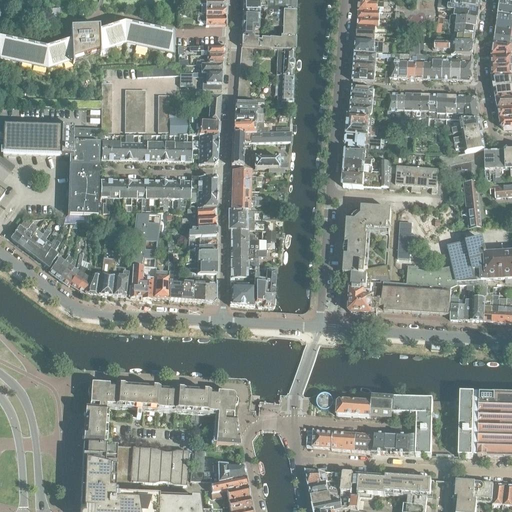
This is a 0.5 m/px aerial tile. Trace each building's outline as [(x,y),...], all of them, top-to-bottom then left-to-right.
[(247,36),(241,36),(241,50),(253,51),(260,51),(269,52),(274,52),(281,53),(281,52),(293,52),(295,52),(295,51),(296,51),(296,11),(296,0),(274,0),(274,3),(266,3),(266,5),(266,13),(266,17),(265,20),(264,28),(282,29),(282,38),(277,38),(277,40),(269,40),(269,41),(258,40),(259,32),(253,32),(253,34),(251,35),(247,35),(247,36)] [(451,2),(451,6),(479,10),(479,0),(459,0),(459,3),(451,2)] [(511,1),(500,0),(499,8),(511,9),(511,1)] [(194,1),(191,1),(191,6),(197,6),(206,6),(206,10),(226,11),(226,2),(206,2),(194,2),(194,1)] [(388,4),(377,3),(372,3),(371,5),(367,4),(367,6),(359,5),(358,13),(377,14),(378,9),(388,10),(388,4)] [(266,5),(242,5),(242,16),(259,15),(260,10),(264,10),(264,12),(266,13),(266,5)] [(445,5),(445,6),(444,10),(455,12),(454,17),(477,21),(479,10),(451,6),(445,5)] [(511,9),(499,8),(498,15),(511,17),(511,9)] [(60,25),(59,10),(51,11),(51,26),(60,25)] [(197,15),(197,19),(226,19),(226,11),(206,10),(206,15),(197,15)] [(380,14),(377,14),(358,13),(358,21),(379,21),(380,14)] [(242,16),(241,36),(247,36),(247,35),(251,35),(253,34),(253,32),(259,32),(259,15),(242,16)] [(511,17),(498,15),(497,23),(511,24),(511,17)] [(444,21),(444,25),(456,27),(476,29),(477,21),(454,17),(454,18),(450,17),(450,22),(444,21)] [(226,19),(197,19),(197,23),(205,23),(205,28),(226,28),(226,19)] [(358,21),(357,28),(380,29),(379,28),(379,21),(358,21)] [(511,24),(497,23),(496,30),(511,32),(511,24)] [(456,27),(444,25),(443,30),(450,31),(450,35),(455,36),(475,37),(476,29),(456,27)] [(173,56),(174,56),(173,42),(174,38),(173,37),(173,36),(172,36),(124,26),(100,34),(99,29),(71,30),(71,43),(47,51),(0,41),(0,59),(48,70),(73,62),(99,54),(99,53),(125,45),(173,55),(173,56)] [(391,30),(383,30),(380,29),(357,28),(357,41),(375,41),(375,36),(389,36),(390,37),(392,36),(393,35),(393,32),(392,30),(391,30)] [(511,32),(496,30),(495,38),(511,40),(511,32)] [(474,45),(475,37),(455,36),(454,40),(454,45),(474,45)] [(511,40),(495,38),(494,45),(511,47),(511,40)] [(356,43),(355,55),(369,55),(378,55),(379,49),(382,50),(390,49),(391,44),(382,44),(356,43)] [(454,45),(450,45),(436,44),(433,44),(433,52),(450,52),(450,53),(453,53),(453,58),(457,58),(472,58),(474,45),(454,45)] [(511,47),(494,45),(492,58),(511,57),(511,55),(511,47)] [(225,48),(189,49),(189,53),(207,53),(206,58),(224,57),(225,48)] [(253,51),(241,50),(239,75),(250,76),(251,76),(253,51)] [(292,61),(293,52),(281,52),(281,53),(274,52),(274,57),(277,57),(276,77),(291,77),(292,71),(294,69),(294,63),(292,61)] [(387,63),(391,63),(391,56),(387,56),(378,55),(369,55),(355,55),(354,64),(376,65),(376,60),(384,61),(384,60),(387,60),(387,63)] [(391,56),(391,63),(391,67),(391,76),(390,80),(399,80),(400,56),(391,56)] [(408,56),(400,56),(399,80),(407,81),(408,56)] [(408,56),(407,81),(415,81),(416,64),(417,56),(408,56)] [(420,56),(417,56),(416,64),(415,81),(424,82),(425,57),(424,57),(420,56)] [(433,62),(433,64),(432,82),(441,82),(443,56),(438,56),(438,62),(433,62)] [(450,82),(452,62),(452,57),(443,56),(441,82),(450,82)] [(197,62),(197,67),(201,67),(223,66),(224,66),(224,57),(206,58),(206,62),(197,62)] [(433,64),(429,64),(429,60),(434,60),(434,57),(429,57),(425,57),(424,82),(432,82),(433,64)] [(511,62),(511,57),(492,58),(492,69),(511,67),(511,62)] [(461,63),(452,62),(450,82),(460,82),(461,63)] [(461,63),(460,82),(469,83),(470,83),(472,80),(470,70),(471,63),(461,63)] [(376,65),(354,64),(354,74),(375,75),(376,65)] [(198,75),(198,79),(203,79),(222,79),(222,75),(223,66),(201,67),(201,75),(198,75)] [(511,67),(492,69),(492,79),(511,78),(511,67)] [(375,75),(354,74),(353,83),(375,85),(387,86),(388,81),(385,81),(385,82),(375,81),(375,75)] [(180,75),(180,88),(193,89),(193,80),(193,79),(193,76),(180,75)] [(250,89),(250,76),(239,75),(238,88),(250,89)] [(291,77),(276,77),(276,86),(275,86),(275,98),(277,98),(277,104),(277,110),(278,110),(287,110),(288,110),(289,106),(292,106),(294,78),(291,77)] [(511,78),(492,79),(494,90),(511,88),(511,78)] [(202,86),(202,92),(212,93),(221,93),(222,79),(203,79),(203,86),(202,86)] [(112,86),(101,86),(101,136),(112,136),(112,86)] [(511,88),(494,90),(496,100),(511,99),(511,88)] [(351,98),(373,100),(374,90),(352,89),(351,98)] [(388,109),(388,111),(388,120),(396,120),(397,96),(388,96),(388,98),(388,105),(388,106),(388,109)] [(404,114),(405,96),(397,96),(396,120),(397,120),(404,120),(404,118),(401,118),(401,114),(404,114)] [(406,120),(412,120),(413,96),(405,96),(404,114),(404,118),(404,120),(406,120)] [(421,118),(422,97),(413,96),(412,120),(421,121),(421,118)] [(429,121),(429,115),(430,97),(422,97),(421,118),(421,121),(423,121),(423,129),(429,129),(429,121)] [(438,97),(430,97),(429,115),(429,121),(435,121),(437,121),(438,97)] [(447,98),(438,97),(437,121),(442,121),(446,121),(447,98)] [(208,125),(219,125),(221,99),(210,98),(208,124),(208,125)] [(373,100),(351,98),(351,108),(373,109),(373,110),(376,110),(377,100),(373,100)] [(456,122),(457,98),(447,98),(446,121),(456,122)] [(457,98),(456,122),(459,122),(461,122),(465,122),(465,117),(466,98),(457,98)] [(480,122),(476,101),(473,99),(466,98),(465,117),(465,122),(480,122)] [(511,99),(496,100),(498,110),(511,109),(511,99)] [(101,103),(16,100),(16,107),(101,110),(101,103)] [(257,105),(237,104),(235,104),(235,115),(261,116),(261,111),(257,111),(257,105)] [(372,117),(373,110),(373,109),(351,108),(350,117),(370,119),(372,117)] [(511,109),(498,110),(500,121),(511,120),(511,109)] [(235,115),(234,125),(262,125),(262,116),(261,116),(235,115)] [(348,117),(347,127),(374,129),(374,119),(370,119),(350,117),(348,117)] [(208,124),(196,124),(196,121),(189,121),(189,120),(178,120),(169,120),(169,138),(179,138),(183,138),(186,138),(198,138),(218,138),(219,125),(208,125),(208,124)] [(404,120),(397,120),(396,138),(405,139),(406,132),(406,128),(406,120),(404,120)] [(511,130),(511,120),(500,121),(501,129),(504,131),(511,130)] [(481,131),(480,122),(465,122),(465,123),(461,122),(459,122),(460,129),(452,131),(452,130),(446,131),(447,137),(461,134),(481,131)] [(262,130),(262,125),(234,125),(233,136),(270,135),(269,130),(262,130)] [(347,127),(346,136),(372,138),(377,138),(378,129),(374,129),(347,127)] [(97,212),(99,163),(100,131),(74,130),(74,129),(62,129),(62,130),(4,128),(3,156),(61,157),(61,158),(69,159),(67,217),(69,217),(85,217),(97,217),(97,212)] [(481,131),(461,134),(462,139),(454,140),(455,146),(483,141),(481,131)] [(270,135),(233,136),(232,136),(231,168),(243,168),(244,145),(251,145),(290,145),(291,135),(270,135)] [(372,138),(346,136),(346,137),(344,138),(344,144),(345,146),(348,146),(347,150),(357,151),(358,151),(362,151),(365,151),(365,152),(369,152),(380,153),(382,139),(377,138),(372,138)] [(111,163),(111,137),(106,137),(106,145),(102,145),(101,163),(111,163)] [(115,138),(111,137),(111,163),(120,163),(120,145),(115,145),(115,138)] [(120,145),(120,163),(128,163),(129,137),(125,137),(125,145),(120,145)] [(137,163),(137,145),(133,145),(133,138),(129,137),(128,163),(137,163)] [(146,164),(147,137),(143,137),(143,145),(140,145),(140,141),(138,141),(137,145),(137,163),(137,164),(146,164)] [(151,137),(147,137),(146,164),(155,164),(156,145),(151,145),(151,137)] [(156,145),(155,164),(156,164),(165,164),(165,138),(161,138),(161,145),(156,145)] [(169,138),(165,138),(165,164),(173,164),(174,146),(174,142),(172,142),(172,146),(169,146),(169,138)] [(182,164),(183,138),(179,138),(179,146),(174,146),(173,164),(182,164)] [(192,151),(192,148),(192,146),(186,146),(186,138),(183,138),(182,164),(191,165),(192,158),(192,157),(192,151)] [(192,144),(192,146),(192,148),(218,149),(218,138),(198,138),(198,144),(192,144)] [(483,141),(455,146),(456,151),(464,150),(465,155),(485,152),(483,141)] [(198,157),(192,157),(192,158),(217,158),(218,149),(192,148),(192,151),(198,151),(198,157)] [(343,168),(343,173),(344,174),(344,176),(359,176),(364,176),(372,177),(372,173),(372,169),(372,164),(372,162),(368,161),(369,152),(365,152),(365,153),(348,152),(346,152),(345,167),(343,168)] [(505,153),(496,153),(496,183),(501,183),(502,183),(502,178),(500,178),(500,172),(505,171),(506,152),(505,153)] [(496,183),(496,153),(485,154),(485,183),(490,183),(490,176),(493,176),(494,183),(496,183)] [(288,171),(288,165),(283,165),(283,160),(265,160),(265,157),(258,157),(258,160),(255,160),(255,171),(269,171),(269,174),(284,174),(284,171),(288,171)] [(217,158),(192,158),(191,165),(193,164),(193,161),(198,161),(198,168),(214,168),(214,169),(218,166),(217,165),(217,159),(217,158)] [(381,177),(381,190),(390,190),(390,178),(390,176),(389,163),(381,163),(381,164),(381,169),(381,173),(381,177)] [(396,176),(390,176),(390,178),(390,190),(390,192),(400,193),(401,189),(406,189),(407,172),(397,171),(396,176)] [(407,172),(406,189),(412,189),(411,194),(416,194),(417,173),(407,172)] [(248,183),(261,184),(261,179),(251,179),(251,173),(232,173),(232,179),(233,180),(233,183),(238,183),(238,184),(243,184),(243,183),(248,183)] [(417,173),(416,194),(421,195),(421,190),(426,190),(427,174),(417,173)] [(427,174),(426,190),(432,191),(432,195),(437,196),(438,184),(438,174),(427,174)] [(343,187),(343,189),(363,190),(363,189),(365,189),(381,190),(381,177),(372,177),(364,176),(359,176),(344,176),(343,187)] [(197,184),(191,184),(191,190),(197,190),(197,189),(217,190),(217,183),(217,182),(214,179),(213,180),(198,179),(197,180),(197,184)] [(109,208),(110,183),(100,182),(100,201),(105,201),(105,205),(102,205),(102,216),(109,216),(109,214),(109,208)] [(119,183),(110,183),(109,208),(113,208),(113,201),(119,201),(119,183)] [(119,183),(119,201),(123,201),(123,214),(127,214),(128,183),(119,183)] [(128,183),(127,214),(132,214),(132,208),(131,208),(131,201),(136,201),(136,183),(128,183)] [(145,209),(146,183),(136,183),(136,201),(141,202),(141,214),(145,214),(145,209)] [(154,202),(155,184),(146,183),(145,209),(145,214),(150,214),(150,208),(149,208),(149,202),(154,202)] [(238,183),(233,183),(233,187),(232,188),(232,191),(233,193),(251,193),(251,188),(261,188),(261,184),(248,183),(243,183),(243,184),(238,184),(238,183)] [(155,184),(154,202),(159,202),(159,209),(163,209),(164,184),(155,184)] [(172,203),(172,184),(164,184),(163,209),(163,213),(168,213),(168,202),(172,203)] [(172,184),(172,203),(177,203),(177,212),(181,212),(181,209),(182,184),(172,184)] [(182,184),(181,209),(185,209),(185,202),(190,202),(190,200),(190,196),(191,190),(191,184),(182,184)] [(465,194),(477,193),(476,184),(464,184),(465,194)] [(505,199),(504,187),(495,188),(490,188),(491,195),(496,195),(496,200),(505,199)] [(216,200),(217,190),(197,189),(197,190),(197,196),(190,196),(190,200),(216,200)] [(251,193),(233,193),(233,194),(231,195),(231,199),(233,200),(232,203),(237,203),(237,204),(243,204),(243,202),(248,203),(261,204),(268,204),(268,200),(261,200),(261,199),(256,199),(251,199),(251,193)] [(478,202),(477,193),(465,194),(466,203),(478,202)] [(216,210),(216,200),(190,200),(190,202),(190,205),(197,205),(197,208),(190,208),(190,211),(190,212),(216,210)] [(261,207),(261,204),(248,203),(243,202),(243,204),(237,204),(237,203),(232,203),(232,207),(231,208),(231,213),(251,213),(251,208),(255,208),(255,207),(261,207)] [(479,211),(478,202),(466,203),(467,212),(479,211)] [(181,220),(181,222),(216,220),(216,210),(190,212),(190,211),(187,212),(187,220),(181,220)] [(375,233),(390,234),(390,233),(387,233),(387,227),(390,227),(391,212),(362,210),(361,218),(355,223),(347,223),(345,246),(349,246),(348,258),(344,258),(344,267),(343,277),(352,277),(352,278),(390,280),(388,267),(365,271),(369,238),(368,238),(368,231),(375,232),(375,233)] [(479,211),(467,212),(468,221),(480,220),(479,211)] [(251,214),(251,213),(231,213),(228,213),(228,223),(254,223),(254,219),(248,219),(248,214),(251,214)] [(155,275),(156,272),(156,271),(154,271),(160,217),(136,216),(130,269),(132,269),(131,291),(130,291),(129,300),(135,301),(135,299),(140,300),(140,301),(153,302),(155,275)] [(85,225),(85,217),(69,217),(67,217),(65,219),(65,220),(64,225),(70,225),(85,225)] [(216,220),(181,222),(181,225),(184,225),(197,225),(197,231),(216,229),(216,220)] [(482,230),(480,220),(468,221),(469,230),(469,231),(482,230)] [(34,226),(33,226),(30,229),(17,246),(24,251),(37,233),(36,232),(40,226),(36,223),(34,226)] [(254,223),(228,223),(228,232),(230,232),(231,232),(249,233),(249,232),(248,232),(248,228),(254,228),(254,227),(259,227),(259,223),(254,223)] [(31,224),(29,224),(27,226),(25,224),(20,229),(19,228),(11,241),(17,246),(30,229),(33,226),(31,224)] [(412,225),(401,224),(398,261),(410,261),(411,249),(417,250),(417,237),(411,237),(412,225)] [(217,233),(216,231),(216,229),(197,231),(197,236),(194,236),(194,235),(188,235),(188,241),(201,241),(216,240),(216,238),(217,237),(217,233)] [(40,234),(37,233),(24,251),(30,255),(44,237),(47,231),(46,231),(42,236),(40,234)] [(50,234),(47,231),(44,237),(30,255),(36,260),(46,248),(48,243),(45,241),(50,234)] [(249,233),(231,232),(230,232),(231,233),(231,242),(254,242),(254,238),(249,238),(249,233)] [(275,245),(275,235),(267,234),(267,244),(275,245)] [(46,248),(36,260),(43,265),(60,242),(58,240),(56,243),(53,241),(51,245),(48,243),(46,248)] [(216,248),(216,240),(201,241),(188,241),(187,248),(188,248),(195,248),(195,249),(201,249),(216,248)] [(511,255),(486,257),(482,241),(449,249),(453,268),(439,271),(438,269),(434,270),(429,269),(429,273),(418,272),(418,269),(408,269),(407,286),(451,290),(458,287),(467,287),(471,287),(479,287),(487,287),(487,282),(511,280),(511,255)] [(60,242),(43,265),(49,270),(58,257),(54,254),(60,245),(61,242),(60,242)] [(231,242),(231,252),(254,252),(254,247),(259,247),(258,242),(254,242),(231,242)] [(231,252),(230,261),(254,261),(254,252),(231,252)] [(76,273),(74,271),(64,285),(68,288),(70,287),(78,274),(80,270),(81,268),(82,263),(83,256),(80,256),(79,262),(78,262),(76,270),(78,270),(76,273)] [(216,267),(216,256),(197,256),(197,259),(186,259),(186,265),(192,265),(192,267),(216,267)] [(68,257),(64,263),(54,278),(59,281),(72,264),(73,261),(68,257)] [(64,263),(59,260),(49,274),(54,278),(64,263)] [(112,299),(115,278),(114,278),(116,262),(103,260),(102,270),(99,298),(112,299)] [(76,262),(73,261),(72,264),(59,281),(64,285),(74,271),(74,270),(75,266),(76,262)] [(254,261),(230,261),(230,271),(249,271),(249,266),(254,266),(254,261)] [(78,274),(70,287),(77,291),(88,272),(87,271),(88,267),(89,265),(82,263),(81,268),(80,270),(78,274)] [(174,274),(174,264),(173,264),(168,264),(168,274),(169,274),(168,280),(169,303),(181,304),(182,285),(181,285),(181,284),(178,284),(178,274),(174,274)] [(216,278),(216,267),(192,267),(192,265),(186,265),(186,266),(189,266),(189,270),(197,270),(196,274),(196,278),(204,278),(216,278)] [(92,280),(96,271),(90,268),(88,272),(77,291),(84,296),(92,280)] [(96,269),(96,271),(92,280),(84,296),(99,298),(102,270),(96,269)] [(277,270),(268,269),(268,273),(266,273),(265,282),(264,282),(263,287),(266,287),(265,299),(263,310),(273,311),(273,309),(274,308),(275,304),(273,303),(277,270)] [(254,281),(254,271),(249,271),(230,271),(230,280),(242,281),(248,281),(254,281)] [(263,287),(264,282),(259,282),(259,277),(258,271),(254,271),(254,281),(254,289),(254,309),(255,306),(257,307),(257,308),(258,310),(263,310),(265,299),(266,287),(263,287)] [(169,303),(168,280),(166,280),(167,275),(161,275),(161,272),(156,272),(155,275),(153,302),(169,303)] [(121,279),(115,278),(112,299),(120,299),(125,300),(128,275),(122,275),(121,279)] [(193,278),(192,278),(186,277),(186,285),(181,284),(181,285),(182,285),(181,304),(192,305),(193,278)] [(193,278),(192,305),(204,305),(204,286),(200,286),(201,278),(196,278),(193,278)] [(204,286),(204,305),(214,306),(216,305),(216,278),(204,278),(204,286)] [(384,284),(390,285),(390,280),(352,278),(351,288),(351,292),(359,293),(360,289),(364,289),(369,289),(374,289),(383,290),(384,284)] [(242,281),(230,280),(230,307),(242,308),(242,303),(243,303),(243,296),(241,296),(241,289),(242,289),(242,281)] [(254,289),(248,289),(248,281),(242,281),(242,289),(241,289),(241,296),(243,296),(243,303),(242,303),(242,308),(254,309),(254,289)] [(449,317),(451,290),(407,286),(390,285),(384,284),(383,290),(381,304),(380,309),(378,309),(378,312),(377,312),(377,313),(449,317)] [(381,304),(383,290),(374,289),(369,289),(364,289),(360,289),(359,293),(351,292),(350,313),(352,315),(361,316),(362,307),(365,307),(365,304),(368,304),(372,304),(372,303),(381,304)] [(480,301),(473,300),(472,323),(484,324),(486,298),(487,298),(487,295),(487,289),(480,289),(479,298),(480,298),(480,301)] [(486,298),(484,324),(491,325),(493,297),(493,295),(487,295),(487,298),(486,298)] [(458,307),(457,322),(464,323),(466,299),(466,297),(464,297),(464,301),(463,301),(463,307),(458,307)] [(472,323),(473,300),(466,299),(464,323),(472,323)] [(499,310),(498,325),(505,326),(506,310),(507,301),(499,301),(499,310)] [(380,309),(381,304),(372,303),(372,304),(368,304),(365,304),(365,307),(362,307),(361,316),(377,317),(377,313),(377,312),(378,312),(378,309),(380,309)] [(458,307),(451,306),(450,322),(457,322),(458,307)] [(85,419),(83,437),(106,438),(108,421),(108,408),(132,410),(131,420),(140,420),(141,411),(217,416),(215,446),(240,448),(236,421),(234,421),(234,409),(237,406),(237,402),(233,396),(91,387),(89,411),(85,411),(85,415),(83,415),(83,418),(85,419)] [(371,420),(372,405),(340,403),(337,405),(334,405),(334,404),(334,403),(334,402),(333,402),(333,401),(333,400),(332,400),(332,399),(331,398),(330,397),(329,397),(329,396),(328,396),(327,396),(326,396),(325,396),(324,396),(323,396),(322,396),(321,396),(321,397),(320,397),(320,398),(319,398),(319,399),(318,399),(318,400),(318,401),(317,401),(317,402),(317,403),(317,404),(317,405),(317,406),(317,407),(318,407),(318,408),(319,409),(320,410),(320,411),(321,411),(322,411),(322,412),(323,412),(324,412),(325,412),(326,412),(327,412),(328,412),(329,411),(337,412),(337,418),(351,419),(371,420)] [(511,460),(511,396),(477,396),(479,399),(478,457),(478,459),(492,460),(511,460)] [(382,420),(383,400),(372,399),(372,405),(371,420),(382,420)] [(478,457),(479,399),(474,399),(466,399),(460,401),(458,402),(457,404),(457,406),(459,410),(460,414),(459,459),(473,460),(473,457),(478,457)] [(392,416),(394,400),(383,400),(382,420),(392,421),(392,419),(392,416)] [(432,426),(433,420),(433,417),(433,408),(433,403),(433,402),(394,400),(392,416),(393,416),(394,416),(417,417),(417,419),(417,424),(417,428),(416,440),(416,457),(416,458),(430,458),(431,458),(432,446),(432,440),(432,439),(432,438),(432,428),(432,426)] [(355,455),(356,436),(314,433),(313,450),(332,451),(332,452),(355,455)] [(369,436),(356,436),(355,455),(368,456),(369,436)] [(370,437),(369,436),(368,456),(374,456),(388,457),(388,456),(394,457),(410,458),(411,438),(395,437),(395,438),(388,437),(370,436),(370,437)] [(200,511),(199,500),(170,499),(156,499),(137,498),(138,486),(154,487),(159,486),(164,485),(169,486),(174,488),(186,489),(188,454),(176,453),(171,455),(166,455),(161,454),(156,452),(120,449),(106,449),(83,448),(82,453),(79,511),(200,511)] [(204,454),(195,453),(194,474),(191,473),(190,484),(193,484),(211,484),(211,487),(245,480),(243,469),(234,469),(234,465),(218,464),(218,468),(212,467),(213,474),(210,474),(204,474),(204,454)] [(337,485),(338,475),(306,473),(309,488),(331,483),(334,483),(334,484),(337,485)] [(343,476),(342,485),(341,491),(351,493),(352,491),(353,477),(353,476),(343,476)] [(425,511),(428,498),(430,498),(431,489),(432,482),(429,482),(407,480),(405,480),(386,478),(386,482),(376,482),(370,481),(359,480),(359,476),(359,477),(358,491),(358,500),(360,500),(371,500),(372,497),(375,497),(385,498),(408,499),(407,511),(406,511),(425,511)] [(245,480),(211,487),(211,493),(211,496),(247,489),(245,480)] [(342,485),(337,485),(334,484),(334,483),(331,483),(309,488),(311,499),(328,496),(332,493),(335,495),(335,497),(341,498),(341,491),(342,485)] [(493,494),(493,487),(457,484),(455,500),(458,500),(459,500),(457,511),(476,511),(478,501),(492,502),(493,494)] [(503,507),(505,488),(496,487),(495,507),(503,507)] [(511,488),(505,488),(503,507),(511,508),(511,488)] [(249,500),(247,489),(211,496),(211,499),(214,499),(214,501),(224,499),(224,496),(227,495),(228,504),(249,500)] [(351,493),(341,491),(341,498),(335,497),(335,495),(332,493),(328,496),(311,499),(313,509),(340,503),(350,503),(350,500),(350,498),(351,498),(351,493)] [(350,511),(358,511),(360,500),(358,500),(351,498),(350,498),(350,500),(350,503),(340,503),(313,509),(313,511),(348,511),(349,511),(351,511),(350,511)] [(246,511),(251,511),(249,500),(228,504),(223,505),(224,510),(229,509),(229,511),(246,511)]
